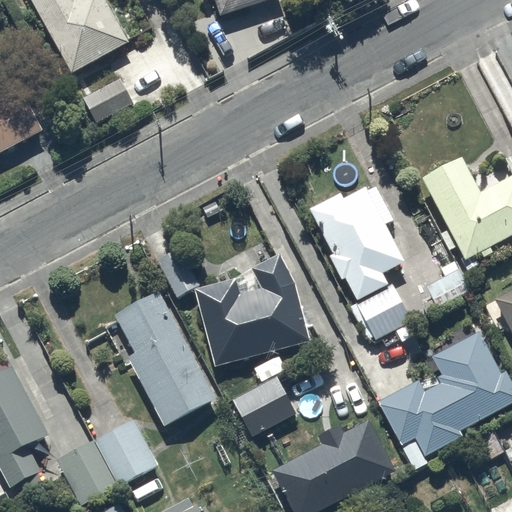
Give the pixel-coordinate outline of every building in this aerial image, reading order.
[(76,0),(33,0),(71,72),(127,42),(104,0),(92,0),(80,7),(76,0)] [(215,0),(220,16),(272,0),(215,0)] [(21,86),(0,97),(0,152),(44,127),(21,86)] [(460,156),(422,178),(450,228),(441,233),(450,249),(458,244),(466,259),(481,251),(485,257),(492,253),(489,247),(511,234),(511,154),(506,158),(511,169),(511,174),(481,193),(460,156)] [(340,192),(310,208),(334,254),(331,255),(342,279),(347,276),(358,298),(389,283),(383,271),(405,260),(386,223),(392,219),(375,186),(368,189),(366,185),(343,197),(340,192)] [(179,248),(157,260),(177,296),(199,284),(179,248)] [(236,278),(195,288),(215,365),(309,341),(291,272),(282,253),(253,267),(263,286),(241,292),(236,278)] [(470,289),(454,261),(442,268),(446,276),(427,286),(438,307),(470,289)] [(412,320),(393,284),(350,306),(367,339),(374,335),(377,340),(395,330),(401,341),(412,335),(406,323),(412,320)] [(511,289),(494,299),(511,331),(511,289)] [(216,397),(159,290),(116,314),(136,353),(129,357),(134,366),(113,377),(131,411),(153,399),(165,423),(216,397)] [(378,401),(415,469),(428,462),(425,456),(464,435),(461,430),(511,402),(511,381),(506,370),(502,373),(479,331),(434,356),(443,374),(438,377),(441,383),(425,391),(419,379),(378,401)] [(49,432),(12,365),(0,370),(0,467),(11,488),(20,482),(24,489),(42,479),(37,470),(40,468),(27,445),(49,432)] [(234,397),(252,435),(296,414),(278,376),(234,397)] [(273,470),(294,511),(313,511),(396,470),(370,418),(344,431),(340,424),(319,435),(323,444),(273,470)] [(57,458),(81,504),(157,465),(133,419),(57,458)] [(199,511),(196,505),(194,506),(189,497),(161,511),(199,511)]
